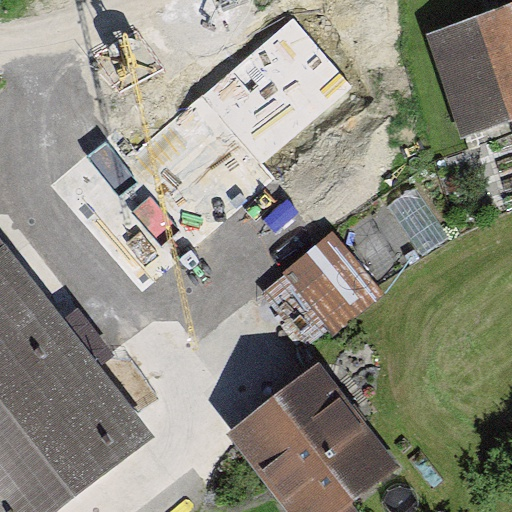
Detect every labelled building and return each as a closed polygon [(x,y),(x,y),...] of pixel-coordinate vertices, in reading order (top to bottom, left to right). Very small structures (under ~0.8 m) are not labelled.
[(263,164),(356,88),(294,20),(129,160),(111,139),(53,186),(143,292),(275,179),(263,164)] [(511,28),(426,55),(463,156),(511,139),(511,28)] [(332,343),(387,298),(332,231),(278,275),(283,281),(262,298),(305,349),(324,334),(332,343)] [(0,511),(73,511),(156,449),(0,246),(0,511)] [(284,511),(360,511),(354,503),(398,470),(321,366),(228,435),(284,511)]
